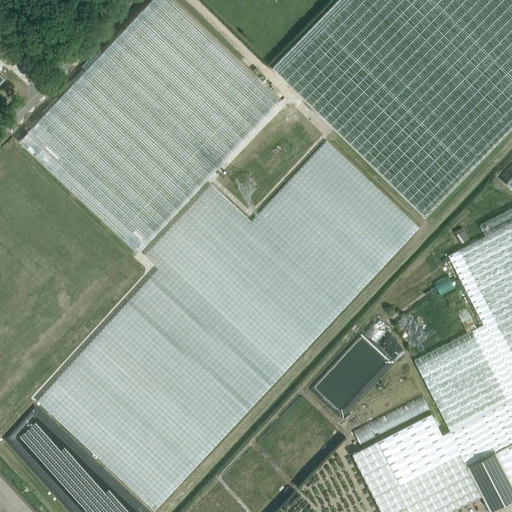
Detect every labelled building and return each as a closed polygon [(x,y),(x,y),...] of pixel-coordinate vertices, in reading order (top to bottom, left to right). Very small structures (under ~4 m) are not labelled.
[(173,0),(151,0),(19,140),(137,252),(280,100),(173,0)] [(511,0),(337,0),(272,67),(425,217),(511,127),(511,0)] [(31,75),(37,70),(12,43),(7,48),(31,75)] [(431,412),(352,453),(382,511),(447,511),(482,495),(489,509),(511,497),(511,208),(479,225),(485,236),(448,255),(483,324),(476,328),(465,307),(458,311),(468,332),(467,333),(421,356),(414,360),(451,431),(450,432),(449,430),(442,433),(431,412)] [(469,238),(462,227),(454,231),(461,243),(469,238)]
